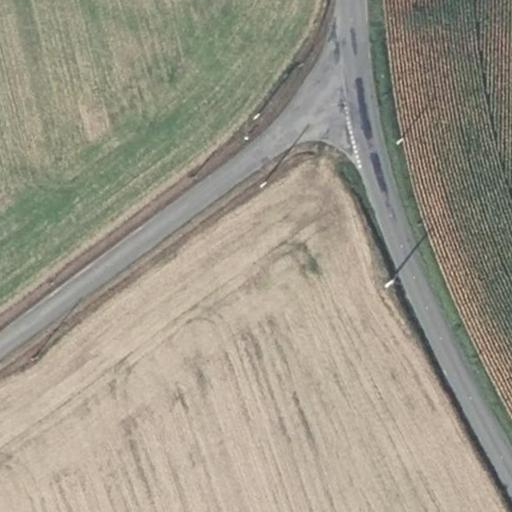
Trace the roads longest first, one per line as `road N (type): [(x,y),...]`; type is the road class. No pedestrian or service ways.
road 1 (tertiary): [(361,99),(297,124),(0,346)]
road 2 (tertiary): [(361,99),(381,185),(419,283),(511,474)]
